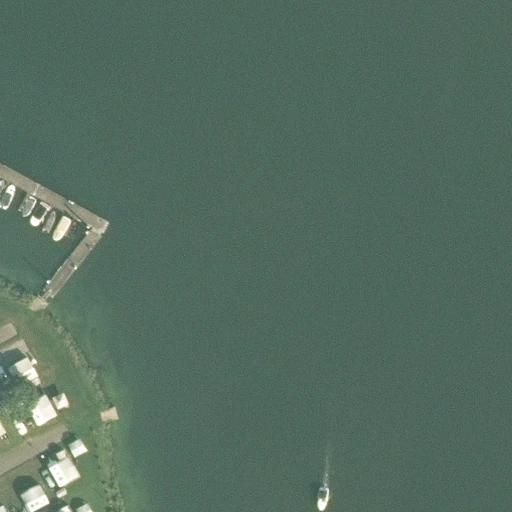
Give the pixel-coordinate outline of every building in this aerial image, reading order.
[(21,338),(0,349),(0,364),(3,369),(30,355),(21,338)] [(16,386),(38,379),(31,359),(9,366),(16,386)] [(35,432),(57,421),(47,402),(26,412),(35,432)] [(79,476),(68,452),(46,462),(57,486),(79,476)] [(18,488),(28,510),(51,499),(40,477),(18,488)]
